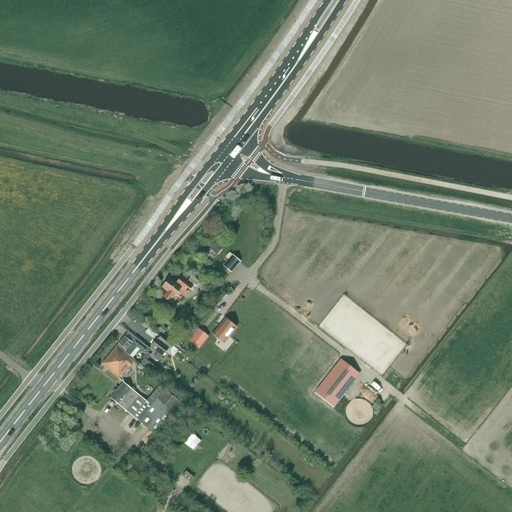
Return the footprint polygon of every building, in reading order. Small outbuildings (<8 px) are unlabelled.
[(209,238),(206,242),(210,246),(208,248),(217,255),(223,248),(214,241),(214,242),(209,238)] [(233,256),(223,267),(232,274),(241,262),(233,256)] [(170,279),(162,288),(167,292),(162,298),(173,305),(181,295),(185,298),(193,287),(184,280),(185,278),(183,276),(177,284),(170,279)] [(237,328),(226,319),(213,334),(224,343),(237,328)] [(162,325),(158,330),(163,335),(168,329),(162,325)] [(199,329),(189,341),(199,349),(209,337),(199,329)] [(157,340),(151,349),(158,354),(154,359),(159,362),(168,349),(170,351),(174,345),(161,336),(158,340),(157,340)] [(124,338),(117,347),(133,360),(140,351),(146,355),(150,350),(136,339),(132,344),(124,338)] [(135,361),(117,347),(103,366),(120,380),(135,361)] [(145,359),(142,365),(158,376),(161,371),(152,364),(145,359)] [(341,361),(317,392),(334,406),(359,374),(341,361)] [(208,375),(215,380),(218,376),(212,371),(208,375)] [(123,382),(110,399),(146,428),(155,436),(182,404),(160,386),(147,401),(123,382)]
